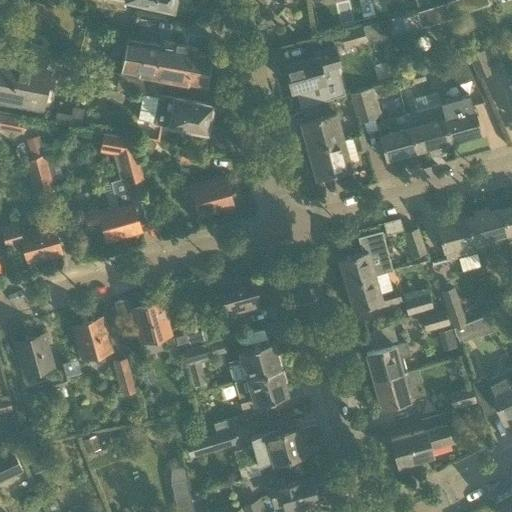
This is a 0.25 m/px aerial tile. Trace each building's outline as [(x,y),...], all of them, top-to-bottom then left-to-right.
[(130,0),(172,10),(174,0),(130,0)] [(452,0),(444,3),(451,18),(488,3),(486,0),(452,0)] [(364,28),(341,34),(345,48),(368,41),(364,28)] [(163,82),(164,78),(204,86),(210,54),(197,52),(197,48),(177,44),(176,48),(128,39),(122,70),(121,74),(163,82)] [(330,100),(325,82),(321,69),(340,64),(334,44),(312,50),(314,57),(284,65),(291,91),(295,90),(300,109),(330,100)] [(479,78),(486,75),(493,72),(486,55),(483,49),(469,54),(471,60),(479,78)] [(445,78),(448,87),(473,78),(464,60),(442,68),(445,78)] [(49,72),(1,63),(0,68),(0,99),(42,108),(49,72)] [(424,70),(410,73),(413,84),(426,81),(424,70)] [(160,95),(163,82),(121,74),(121,75),(119,75),(116,88),(143,93),(138,119),(155,122),(206,132),(209,119),(212,119),(215,106),(160,95)] [(355,110),(377,103),(371,88),(350,95),(355,110)] [(471,100),(469,95),(440,102),(441,104),(451,141),(480,133),(474,110),(471,100)] [(360,124),(381,117),(377,103),(355,110),(360,124)] [(79,126),(85,107),(75,104),(72,115),(59,111),(56,119),(79,126)] [(451,141),(441,104),(406,114),(416,151),(429,147),(431,153),(445,149),(443,143),(451,141)] [(304,136),(308,150),(343,140),(335,113),(301,122),(304,136)] [(416,151),(406,114),(381,121),(381,125),(377,126),(380,136),(386,159),(416,151)] [(25,121),(20,120),(0,115),(0,128),(23,133),(25,121)] [(58,124),(54,123),(43,121),(41,134),(55,137),(58,124)] [(128,182),(143,178),(133,138),(103,132),(100,151),(113,153),(120,179),(110,182),(116,206),(86,215),(90,231),(103,227),(106,241),(141,231),(133,201),(128,182)] [(363,135),(353,137),(357,151),(367,148),(363,135)] [(44,156),(40,143),(38,136),(26,139),(32,159),(44,156)] [(343,140),(308,150),(316,178),(351,168),(343,140)] [(182,150),(180,162),(193,164),(196,152),(182,150)] [(27,161),(37,195),(54,190),(44,156),(32,159),(27,161)] [(190,186),(199,215),(233,206),(225,176),(190,186)] [(511,206),(502,209),(509,232),(511,231),(511,206)] [(509,232),(502,209),(489,213),(487,207),(473,211),(475,217),(467,219),(474,242),(509,232)] [(384,220),(385,232),(402,230),(401,218),(384,220)] [(480,265),(474,242),(467,219),(438,227),(444,250),(447,260),(459,257),(462,270),(480,265)] [(7,247),(22,242),(27,263),(62,253),(54,223),(20,233),(17,223),(1,228),(7,247)] [(405,233),(413,257),(426,253),(418,229),(405,233)] [(370,258),(382,254),(379,242),(361,248),(362,253),(339,259),(346,284),(375,276),(370,258)] [(261,305),(253,275),(218,285),(226,315),(261,305)] [(375,276),(346,284),(350,297),(347,298),(350,310),(376,303),(378,307),(402,300),(399,289),(380,294),(375,276)] [(454,328),(466,323),(454,288),(441,293),(447,310),(452,322),(454,328)] [(429,294),(405,301),(409,315),(433,308),(429,294)] [(131,308),(141,343),(171,334),(162,300),(131,308)] [(427,329),(428,329),(452,322),(447,310),(424,318),(427,329)] [(72,324),(82,359),(112,351),(102,316),(72,324)] [(466,323),(454,328),(456,336),(469,332),(469,333),(487,327),(484,318),(466,324),(466,323)] [(202,343),(203,344),(209,342),(205,329),(186,335),(189,347),(202,343)] [(24,375),(54,367),(44,332),(15,341),(24,375)] [(236,381),(280,369),(279,365),(282,364),(279,354),(276,355),(272,342),(227,355),(230,367),(232,366),(236,381)] [(374,381),(406,372),(402,357),(410,355),(407,342),(395,346),(395,345),(366,353),(374,381)] [(207,358),(203,344),(202,343),(189,347),(190,349),(184,350),(188,364),(187,364),(196,393),(208,389),(199,360),(207,358)] [(123,395),(135,392),(126,359),(114,363),(123,395)] [(511,367),(486,381),(493,395),(503,416),(511,412),(511,367)] [(236,381),(240,396),(238,396),(242,408),(287,395),(284,382),(287,381),(284,371),(281,372),(280,369),(236,381)] [(411,388),(406,372),(374,381),(381,408),(410,400),(407,389),(411,388)] [(56,388),(65,386),(66,386),(63,374),(51,377),(54,389),(56,388)] [(493,395),(486,381),(484,376),(472,382),(479,402),(493,395)] [(476,401),(472,388),(451,393),(454,407),(476,401)] [(0,412),(11,410),(8,398),(0,399),(0,412)] [(217,435),(232,430),(232,429),(239,427),(236,417),(214,424),(217,433),(217,435)] [(23,426),(26,447),(40,444),(37,424),(23,426)] [(451,441),(446,424),(391,440),(398,465),(433,455),(430,447),(451,441)] [(274,463),(304,454),(303,451),(306,450),(303,439),(300,440),(296,429),(282,433),(280,429),(250,438),(258,465),(273,461),(274,463)] [(186,442),(190,457),(236,443),(232,430),(217,435),(217,433),(186,442)] [(94,436),(83,440),(88,455),(100,450),(94,436)] [(44,443),(25,451),(34,474),(53,465),(44,443)] [(0,455),(0,482),(23,471),(13,450),(0,455)] [(193,511),(186,480),(182,466),(171,469),(171,483),(177,511),(193,511)] [(304,511),(302,503),(317,499),(311,478),(285,485),(284,481),(268,486),(274,504),(283,501),(286,511),(304,511)] [(511,511),(511,489),(495,499),(501,511),(511,511)] [(242,511),(263,511),(258,500),(241,509),(242,510),(241,510),(242,511)]
